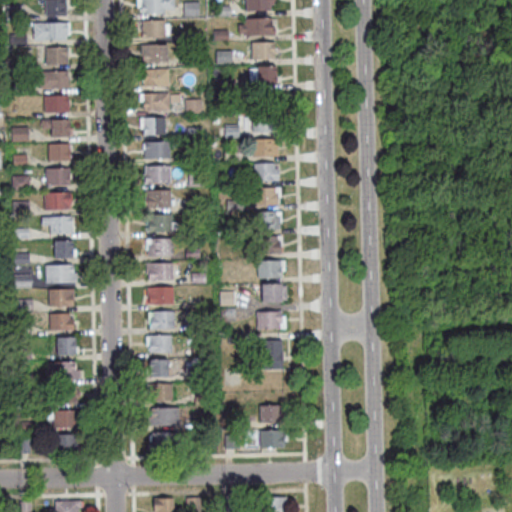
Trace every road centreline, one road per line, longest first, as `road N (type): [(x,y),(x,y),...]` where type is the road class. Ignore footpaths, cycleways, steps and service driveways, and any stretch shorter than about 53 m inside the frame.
road 1 (secondary): [(319,0),(333,511)]
road 2 (secondary): [(374,511),(361,0)]
road 3 (residential): [(112,455),(100,0)]
road 4 (residential): [(332,471),(0,479)]
